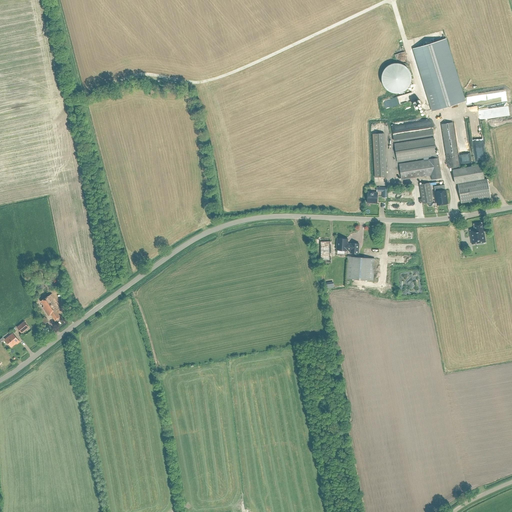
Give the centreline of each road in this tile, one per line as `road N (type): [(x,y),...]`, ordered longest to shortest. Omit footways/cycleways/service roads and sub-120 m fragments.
road 1 (tertiary): [(0,380),(182,246),(222,226),(267,216),(424,220),(511,206)]
road 2 (track): [(127,285),(56,0)]
